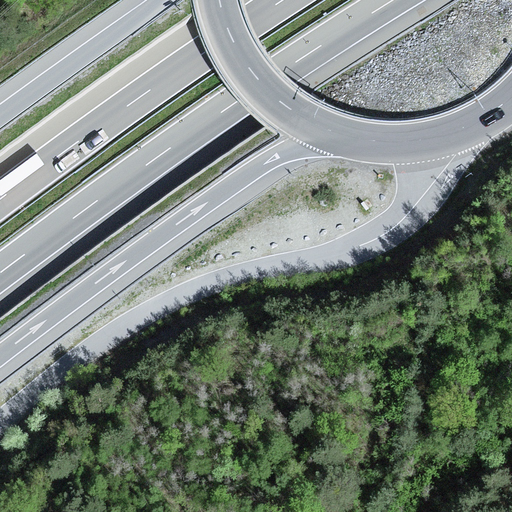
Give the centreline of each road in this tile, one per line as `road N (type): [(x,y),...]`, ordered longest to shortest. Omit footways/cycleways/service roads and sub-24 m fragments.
road 1 (motorway): [(0,274),(228,108),(394,0)]
road 2 (motorway): [(0,356),(190,214),(280,154),(331,131)]
road 3 (motorway): [(280,0),(0,197)]
road 4 (motorway): [(157,0),(0,116)]
road 5 (primary): [(216,0),(253,80),(291,113),(331,131)]
road 6 (primary): [(331,131),(418,141),(477,124),(501,107)]
